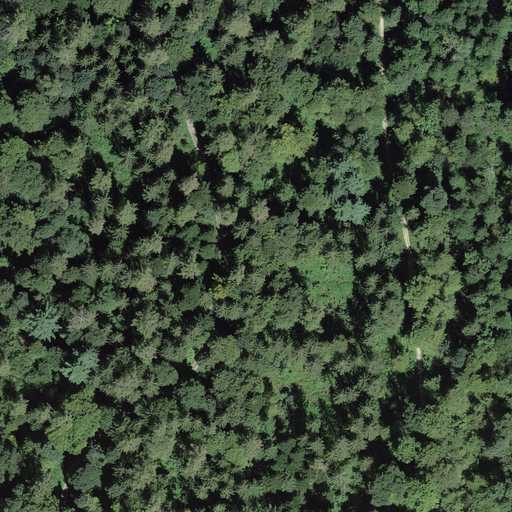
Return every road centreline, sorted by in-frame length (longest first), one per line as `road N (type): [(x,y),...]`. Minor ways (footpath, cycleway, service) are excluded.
road 1 (track): [(145,0),(219,211),(220,263),(200,361),(74,458),(63,511)]
road 2 (track): [(382,0),(385,133),(422,424),(397,511)]
